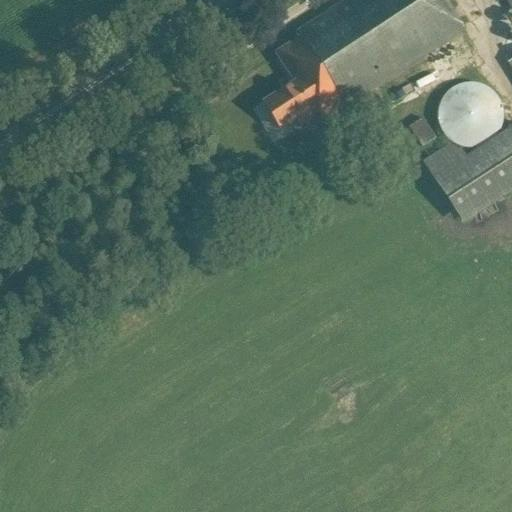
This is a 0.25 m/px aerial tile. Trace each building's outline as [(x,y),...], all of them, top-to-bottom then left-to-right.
[(348,0),(295,35),(298,39),(344,109),(464,31),(444,0),(348,0)] [(265,105),(280,128),(310,108),(321,124),(344,109),(298,39),(275,54),(295,85),(265,105)] [(451,144),(458,147),(466,150),(480,148),(490,142),(495,137),(502,125),(502,113),(499,102),(491,93),(483,87),(473,84),(463,85),(455,88),(446,96),(441,104),(438,113),(439,123),(441,132),(447,140),(451,144)] [(330,127),(344,147),(365,133),(350,112),(330,127)] [(409,128),(420,148),(435,140),(423,120),(409,128)]
